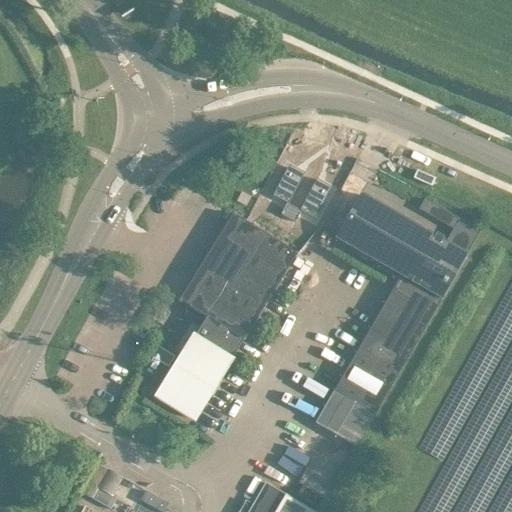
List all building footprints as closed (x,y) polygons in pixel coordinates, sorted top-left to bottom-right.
[(280,177),(271,194),(286,202),(287,203),(302,174),(286,166),(280,177)] [(314,180),(299,209),(300,209),(315,217),(324,200),(330,189),(314,180)] [(333,388),(374,412),(466,254),(464,254),(478,229),(458,217),(444,242),(360,193),(335,235),(401,274),(399,277),(398,277),(397,278),(398,279),(392,290),(391,289),(390,291),(391,291),(385,302),(384,301),(382,303),(383,304),(378,314),(376,313),(375,315),(376,316),(371,326),(369,326),(368,327),(370,328),(363,339),(362,338),(361,340),(362,340),(357,351),(355,350),(354,352),(355,353),(350,363),(348,362),(347,364),(348,365),(342,375),(341,375),(340,376),(341,377),(335,388),(334,387),(333,388)] [(286,202),(281,213),(288,216),(291,210),(293,206),(287,203),(286,202)] [(291,210),(288,216),(294,220),(300,209),(299,209),(293,206),(291,210)] [(282,244),(272,238),(232,212),(177,299),(192,308),(185,319),(183,318),(178,318),(177,319),(184,320),(188,321),(191,322),(195,324),(199,326),(156,395),(193,418),(242,339),(243,340),(296,253),(282,244)] [(151,318),(161,324),(169,311),(159,305),(151,318)] [(178,358),(175,356),(161,347),(154,358),(172,369),(178,358)] [(355,445),(357,442),(374,412),(333,388),(314,422),(355,445)] [(96,461),(80,490),(110,506),(116,496),(112,494),(97,485),(107,467),(96,461)] [(314,511),(315,511),(263,481),(250,503),(245,500),(237,511),(314,511)]
